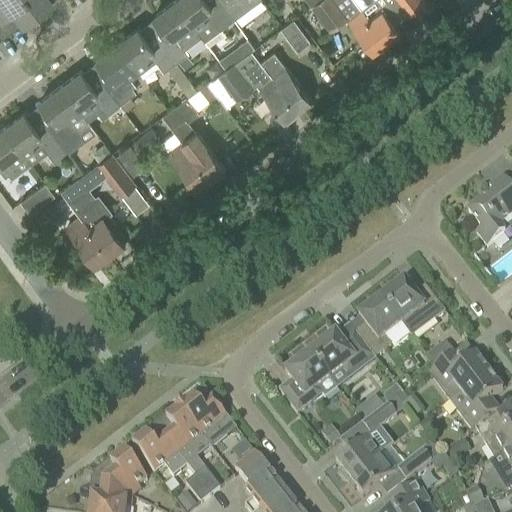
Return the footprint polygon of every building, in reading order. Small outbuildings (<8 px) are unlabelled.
[(0,0),(0,25),(7,35),(15,28),(12,24),(17,21),(20,25),(35,14),(25,0),(0,0)] [(25,0),(35,14),(50,2),(48,0),(25,0)] [(174,0),(173,2),(194,30),(199,38),(201,37),(204,41),(219,31),(231,21),(216,1),(208,7),(202,0),(174,0)] [(217,0),(216,1),(231,21),(259,0),(217,0)] [(259,0),(231,21),(237,29),(266,8),(259,0)] [(319,0),(312,6),(330,29),(344,18),(361,39),(373,55),(387,44),(353,0),(319,0)] [(353,0),(387,44),(401,33),(395,25),(391,20),(405,10),(409,14),(425,2),(424,0),(386,0),(380,5),(376,0),(353,0)] [(160,44),(175,64),(178,61),(184,69),(193,62),(187,54),(188,54),(184,49),(199,38),(194,30),(173,2),(152,17),(154,19),(168,38),(160,44)] [(146,25),(160,44),(168,38),(154,19),(146,25)] [(309,42),(293,20),(281,29),(297,51),(309,42)] [(160,44),(146,25),(138,31),(152,50),(160,44)] [(136,29),(116,44),(137,72),(147,65),(148,66),(154,62),(162,73),(166,70),(175,64),(160,44),(152,50),(138,31),(136,29)] [(238,60),(250,50),(252,49),(245,40),(231,50),(238,60)] [(137,72),(116,44),(96,60),(97,61),(111,80),(103,86),(118,106),(136,92),(132,87),(136,85),(130,77),(137,72)] [(238,60),(231,50),(217,60),(224,71),(238,60)] [(284,123),(298,112),(260,63),(250,50),(238,60),(224,71),(219,75),(235,96),(253,83),(284,123)] [(274,52),(260,63),(298,112),(312,102),(274,52)] [(89,67),(103,86),(111,80),(97,61),(89,67)] [(196,91),(175,64),(166,70),(187,97),(196,91)] [(103,86),(89,67),(81,74),(95,92),(103,86)] [(79,71),(59,87),(80,115),(85,122),(102,109),(107,114),(118,106),(103,86),(95,92),(81,74),(79,71)] [(235,96),(219,75),(206,83),(216,96),(223,106),(229,101),(235,96)] [(206,83),(199,89),(209,102),(216,96),(206,83)] [(46,129),(65,154),(79,144),(75,138),(82,133),(73,120),(80,115),(59,87),(39,102),(40,104),(54,123),(46,129)] [(196,91),(187,97),(197,110),(209,102),(199,89),(196,91)] [(162,116),(173,130),(185,121),(187,122),(199,113),(197,110),(187,97),(162,116)] [(32,110),(46,129),(54,123),(40,104),(32,110)] [(46,129),(32,110),(24,116),(38,135),(46,129)] [(54,163),(65,154),(46,129),(38,135),(24,116),(22,114),(3,128),(23,155),(32,148),(34,151),(40,146),(46,153),(49,157),(50,157),(54,163)] [(94,133),(85,122),(80,115),(73,120),(82,133),(75,138),(79,144),(94,133)] [(185,121),(173,130),(172,131),(174,134),(180,142),(209,180),(223,170),(194,132),(187,122),(185,121)] [(20,172),(30,165),(23,155),(3,128),(0,130),(0,170),(4,177),(8,174),(11,179),(20,172)] [(128,147),(136,157),(159,139),(151,129),(128,147)] [(196,191),(209,180),(180,142),(174,134),(161,145),(196,191)] [(23,155),(30,165),(46,153),(40,146),(34,151),(32,148),(23,155)] [(144,167),(136,157),(128,147),(115,157),(131,177),(144,167)] [(112,152),(96,165),(106,178),(121,196),(134,186),(137,184),(131,177),(115,157),(112,152)] [(96,165),(79,177),(90,190),(106,178),(96,165)] [(109,257),(123,247),(118,240),(125,235),(109,215),(112,212),(98,194),(95,197),(90,190),(79,177),(59,192),(71,208),(79,218),(109,257)] [(511,191),(503,179),(489,190),(493,195),(468,214),(481,231),(476,235),(487,249),(505,235),(499,227),(511,217),(511,219),(511,191)] [(30,214),(46,202),(53,197),(43,183),(36,189),(20,201),(30,214)] [(148,205),(134,186),(121,196),(134,215),(148,205)] [(63,213),(55,203),(36,219),(44,229),(63,213)] [(95,268),(109,257),(79,218),(65,229),(95,268)] [(384,298),(381,300),(401,326),(412,340),(445,314),(425,288),(415,296),(405,282),(394,291),(391,289),(383,295),(384,298)] [(358,339),(373,358),(375,360),(391,347),(386,341),(391,337),(390,335),(401,326),(381,300),(379,302),(376,301),(368,307),(368,310),(358,318),(369,331),(358,339)] [(348,378),(373,358),(358,339),(354,334),(342,344),(336,335),(310,355),(332,384),(345,374),(348,378)] [(291,383),(278,392),(297,417),(323,398),(325,400),(338,391),(332,384),(310,355),(285,374),(291,383)] [(426,376),(448,405),(461,395),(489,374),(475,356),(459,368),(452,358),(455,356),(454,355),(426,376)] [(470,434),(475,430),(498,412),(495,414),(487,404),(503,392),(489,374),(461,395),(448,405),(470,434)] [(385,404),(387,407),(397,399),(402,395),(397,388),(385,396),(385,404)] [(226,419),(226,420),(213,404),(214,403),(203,389),(191,398),(193,400),(180,411),(202,439),(210,450),(211,451),(235,431),(226,419)] [(402,406),(408,402),(402,395),(397,399),(402,406)] [(408,402),(402,406),(405,410),(414,421),(425,412),(414,398),(408,402)] [(402,406),(397,399),(387,407),(382,410),(362,426),(370,436),(371,437),(396,418),(396,417),(405,410),(402,406)] [(362,426),(382,410),(376,402),(356,417),(362,426)] [(197,460),(210,450),(202,439),(180,411),(166,421),(165,419),(154,427),(178,457),(186,467),(197,460)] [(502,456),(511,450),(511,423),(504,428),(496,415),(499,413),(498,412),(475,430),(493,461),(502,456)] [(429,420),(419,428),(427,438),(437,430),(429,420)] [(178,457),(154,427),(144,435),(146,437),(132,448),(144,464),(154,476),(164,468),(173,480),(187,469),(186,467),(178,457)] [(370,436),(335,463),(342,472),(339,474),(347,483),(391,449),(393,447),(380,430),(371,437),(370,436)] [(331,449),(340,441),(334,433),(324,440),(331,449)] [(458,446),(448,452),(454,462),(464,456),(458,446)] [(395,475),(398,472),(397,471),(404,466),(391,449),(347,483),(354,493),(357,491),(363,499),(395,475)] [(511,492),(511,450),(502,456),(508,466),(499,471),(511,492)] [(397,471),(398,472),(406,483),(431,463),(423,452),(404,466),(397,471)] [(93,477),(127,497),(147,482),(125,454),(111,464),(109,462),(93,475),(94,476),(93,477)] [(299,511),(255,455),(239,467),(234,471),(256,499),(244,509),(246,511),(299,511)] [(210,498),(220,490),(205,471),(195,478),(210,498)] [(125,511),(127,501),(127,497),(93,477),(92,479),(91,479),(88,499),(91,499),(89,511),(125,511)] [(195,478),(185,486),(200,505),(210,498),(195,478)] [(173,482),(166,487),(172,495),(179,489),(173,482)] [(417,511),(418,511),(429,505),(418,485),(408,491),(390,501),(396,511),(417,511)] [(477,488),(466,494),(472,507),(483,502),(477,488)] [(191,511),(196,509),(186,495),(177,502),(185,511),(191,511)]
